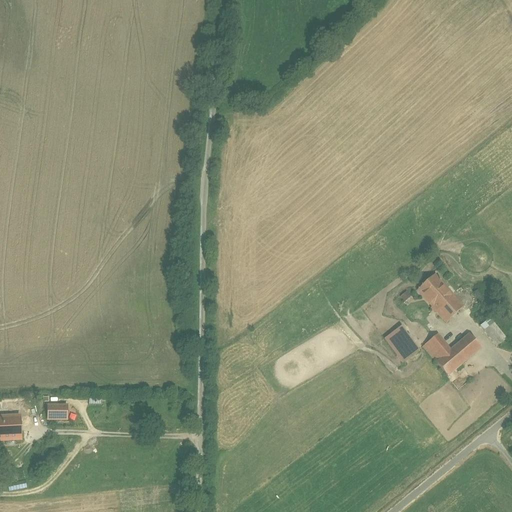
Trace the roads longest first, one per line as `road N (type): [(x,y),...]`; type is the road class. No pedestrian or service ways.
road 1 (residential): [(222,0),(201,205),(195,511)]
road 2 (residential): [(390,511),(492,428)]
